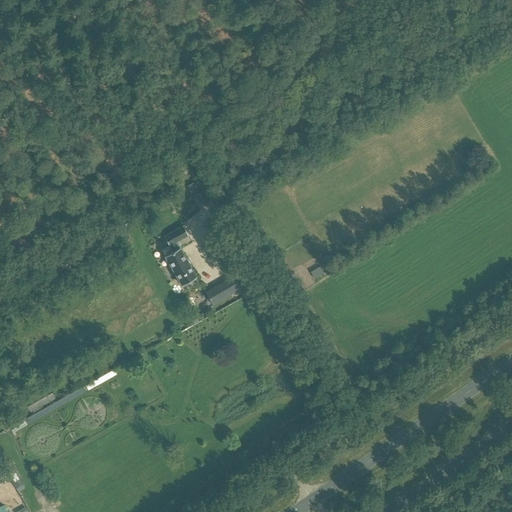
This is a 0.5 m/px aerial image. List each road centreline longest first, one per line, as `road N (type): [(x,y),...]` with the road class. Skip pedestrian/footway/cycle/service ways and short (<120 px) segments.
road 1 (unclassified): [(511,315),(291,467)]
road 2 (primary): [(511,362),(313,499)]
road 3 (primary): [(392,511),(511,430)]
